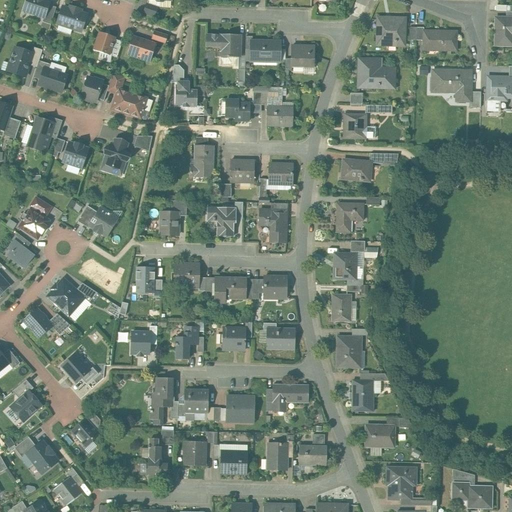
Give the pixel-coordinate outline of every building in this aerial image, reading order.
[(26,0),(24,10),(44,17),(48,5),(49,2),(42,0),(26,0)] [(157,7),(147,4),(143,14),(154,17),(157,7)] [(56,8),(48,5),(44,17),(42,22),(50,25),(56,8)] [(69,9),(63,7),(57,24),(74,29),(79,13),(80,13),(81,11),(70,7),(69,9)] [(80,13),(79,13),(74,29),(81,32),(86,15),(80,13)] [(405,18),(377,17),(377,45),(388,46),(388,41),(396,41),(395,43),(404,44),(405,18)] [(505,19),(495,19),(495,45),(511,45),(511,18),(505,19)] [(167,36),(154,31),(152,39),(165,43),(167,36)] [(423,31),(423,41),(423,50),(456,51),(456,31),(423,31)] [(115,38),(99,32),(93,50),(109,56),(112,49),(115,40),(115,38)] [(240,36),(220,35),(206,35),(206,46),(220,46),(220,57),(227,57),(229,58),(229,57),(239,57),(240,36)] [(156,44),(133,36),(127,55),(150,63),(156,44)] [(122,42),(115,40),(112,49),(119,51),(122,42)] [(252,42),(251,42),(251,50),(251,62),(279,62),(279,42),(252,42)] [(314,47),(291,46),(291,59),(291,66),(304,67),(313,68),(314,47)] [(32,53),(14,48),(9,64),(12,65),(10,72),(25,77),(29,65),(33,54),(32,53)] [(42,50),(34,48),(32,53),(33,54),(29,65),(37,68),(39,61),(42,50)] [(119,51),(112,49),(109,56),(117,58),(119,51)] [(379,59),(359,59),(358,87),(379,87),(379,80),(394,80),(394,69),(379,68),(379,59)] [(51,65),(39,61),(37,68),(33,78),(40,80),(44,69),(49,70),(51,65)] [(184,71),(181,69),(181,68),(179,66),(174,66),(170,83),(177,83),(178,83),(183,83),(184,71)] [(49,70),(44,69),(40,80),(38,85),(61,93),(67,76),(49,70)] [(470,72),(433,71),(432,91),(450,91),(450,89),(457,89),(456,100),(469,101),(470,101),(470,94),(470,72)] [(124,77),(113,74),(109,86),(107,91),(117,94),(118,90),(120,90),(124,77)] [(94,80),(87,78),(81,97),(86,99),(85,100),(89,102),(90,100),(96,102),(97,99),(102,84),(103,82),(94,79),(94,80)] [(511,78),(499,78),(497,79),(491,79),(489,81),(489,87),(486,89),(486,92),(489,94),(494,95),(494,101),(501,101),(501,103),(502,104),(504,104),(505,103),(505,101),(504,101),(506,99),(511,99),(511,98),(511,78)] [(176,87),(176,95),(176,105),(182,105),(182,107),(189,108),(189,106),(196,106),(196,93),(196,92),(188,91),(188,83),(178,83),(178,87),(176,87)] [(109,86),(102,84),(97,99),(104,101),(107,91),(109,86)] [(120,90),(118,90),(117,94),(112,109),(140,118),(143,110),(149,112),(152,101),(120,90)] [(362,93),(351,93),(350,105),(362,105),(362,93)] [(480,94),(470,94),(470,101),(469,101),(469,107),(480,107),(480,94)] [(249,104),(238,104),(238,101),(226,101),(225,102),(228,102),(227,117),(225,116),(225,117),(235,118),(235,121),(249,121),(249,104)] [(5,105),(0,103),(0,129),(3,131),(4,131),(8,118),(9,117),(8,117),(11,106),(5,104),(5,105)] [(293,109),(267,108),(266,126),(292,126),(293,109)] [(365,116),(344,115),(344,138),(365,139),(365,138),(375,138),(375,127),(365,127),(365,116)] [(21,122),(8,118),(4,131),(3,131),(2,135),(15,139),(21,122)] [(53,125),(37,119),(28,146),(44,151),(49,136),(52,129),(53,125)] [(152,137),(137,136),(134,146),(149,151),(152,137)] [(56,138),(51,155),(57,157),(58,153),(61,153),(65,141),(56,138)] [(121,144),(113,141),(111,148),(107,147),(104,155),(108,156),(105,165),(112,167),(113,168),(113,167),(120,169),(123,161),(127,162),(129,154),(125,153),(128,144),(122,142),(121,144)] [(75,144),(69,143),(63,160),(69,161),(68,163),(82,168),(88,149),(82,147),(83,146),(75,143),(75,144)] [(214,147),(193,146),(193,167),(189,167),(189,178),(213,179),(214,147)] [(385,154),(370,154),(369,162),(371,163),(384,164),(384,162),(385,154)] [(398,154),(385,154),(384,162),(396,163),(398,154)] [(254,161),(230,160),(230,183),(240,183),(240,181),(253,181),(254,161)] [(369,162),(343,160),(341,179),(362,181),(362,180),(363,177),(362,177),(362,175),(370,176),(371,163),(369,162)] [(293,165),(268,164),(268,184),(292,185),(293,165)] [(231,185),(219,185),(219,197),(230,198),(231,185)] [(187,201),(171,201),(171,213),(179,213),(178,216),(186,216),(187,201)] [(243,203),(234,202),(234,208),(234,209),(234,218),(235,218),(242,218),(243,203)] [(285,204),(271,203),(270,211),(285,212),(285,204)] [(363,204),(337,204),(336,233),(349,233),(350,231),(347,231),(347,220),(363,220),(363,204)] [(89,226),(98,212),(88,206),(78,222),(87,228),(89,226)] [(101,233),(106,237),(117,219),(100,208),(98,212),(89,226),(94,229),(93,231),(100,235),(101,233)] [(234,209),(207,208),(207,222),(216,222),(216,237),(233,237),(233,222),(235,222),(235,218),(234,218),(234,209)] [(38,245),(50,224),(30,211),(17,232),(38,245)] [(270,211),(259,211),(259,227),(269,227),(269,236),(274,236),(274,243),(286,244),(287,218),(284,218),(285,212),(270,211)] [(171,213),(161,213),(160,235),(178,235),(178,216),(179,213),(171,213)] [(12,241),(17,245),(25,251),(30,246),(16,235),(12,241)] [(365,242),(350,241),(350,252),(363,253),(364,253),(364,245),(365,242)] [(5,261),(23,274),(35,259),(25,251),(17,245),(5,261)] [(378,246),(364,245),(364,253),(363,253),(363,257),(376,258),(378,246)] [(356,255),(334,254),(334,279),(347,279),(355,279),(356,255)] [(199,265),(174,264),(173,285),(188,285),(188,288),(198,288),(199,278),(199,265)] [(134,294),(154,294),(154,267),(135,267),(134,294)] [(0,296),(10,287),(0,275),(0,296)] [(286,278),(263,277),(263,288),(266,288),(266,296),(278,296),(278,299),(286,299),(286,278)] [(245,279),(216,278),(216,279),(216,284),(214,283),(214,284),(214,303),(224,304),(225,298),(245,298),(244,299),(245,299),(246,287),(245,287),(245,280),(245,279)] [(45,296),(68,321),(87,303),(76,292),(63,279),(45,296)] [(216,279),(205,279),(205,292),(212,292),(212,284),(214,284),(214,283),(216,284),(216,279)] [(253,280),(245,280),(245,287),(246,287),(245,299),(252,300),(253,280)] [(84,285),(76,292),(87,303),(94,296),(84,285)] [(350,296),(332,295),(332,321),(350,321),(350,296)] [(120,313),(126,315),(129,304),(123,302),(120,313)] [(22,324),(39,341),(54,327),(50,323),(37,309),(22,324)] [(57,315),(50,323),(54,327),(62,336),(70,329),(57,315)] [(184,327),(184,339),(176,339),(176,341),(175,341),(175,344),(174,344),(174,346),(176,346),(176,359),(188,359),(188,341),(198,341),(198,338),(198,328),(184,327)] [(245,329),(223,329),(222,350),(245,350),(245,338),(245,329)] [(276,330),(266,330),(266,348),(294,348),(295,331),(276,330)] [(131,354),(148,354),(148,333),(131,333),(131,354)] [(360,338),(338,337),(337,367),(357,367),(357,353),(359,353),(360,338)] [(8,352),(1,357),(9,367),(12,370),(19,365),(8,352)] [(60,369),(78,388),(84,381),(93,373),(75,354),(60,369)] [(0,373),(9,367),(1,357),(0,355),(0,373)] [(98,378),(93,373),(84,381),(89,387),(98,378)] [(172,379),(155,378),(155,402),(152,401),(151,411),(150,411),(150,419),(153,419),(153,424),(162,425),(162,407),(170,407),(171,407),(172,404),(172,379)] [(370,381),(352,381),(351,411),(372,412),(373,382),(373,381),(370,381)] [(13,394),(20,401),(28,394),(33,390),(26,382),(13,394)] [(307,386),(272,385),(272,412),(273,412),(273,409),(283,409),(283,402),(307,402),(307,386)] [(208,390),(184,389),(184,404),(183,413),(186,413),(206,414),(207,414),(207,408),(208,390)] [(10,410),(23,425),(41,409),(28,394),(20,401),(10,410)] [(240,396),(233,396),(233,397),(226,397),(226,423),(253,423),(254,397),(240,397),(240,396)] [(184,404),(178,404),(178,417),(186,417),(186,413),(183,413),(184,404)] [(214,408),(207,408),(207,414),(206,414),(206,421),(214,421),(214,408)] [(99,429),(100,421),(94,413),(86,420),(96,431),(99,429)] [(408,419),(386,418),(386,426),(394,426),(394,427),(412,427),(408,419)] [(79,424),(71,431),(86,447),(94,440),(93,440),(99,434),(96,431),(86,420),(86,419),(80,425),(79,424)] [(386,426),(366,426),(365,447),(393,448),(394,427),(394,426),(386,426)] [(325,434),(314,434),(314,445),(324,445),(325,434)] [(26,454),(36,447),(28,437),(14,448),(22,458),(26,454)] [(158,439),(149,439),(149,445),(148,445),(148,448),(141,448),(141,458),(148,459),(148,463),(160,464),(161,447),(158,447),(158,439)] [(26,454),(42,474),(58,461),(52,455),(53,454),(49,448),(48,448),(42,442),(36,447),(26,454)] [(205,443),(184,442),(183,465),(204,466),(205,443)] [(286,444),(268,443),(267,470),(286,471),(287,454),(287,444),(286,444)] [(314,445),(299,445),(298,465),(326,466),(326,445),(324,445),(314,445)] [(247,453),(220,452),(220,474),(246,475),(247,453)] [(160,464),(148,463),(146,464),(146,475),(148,476),(148,483),(157,483),(157,476),(166,476),(167,464),(160,464)] [(415,469),(387,468),(387,485),(389,485),(388,499),(402,499),(411,499),(411,485),(415,485),(415,469)] [(473,475),(452,469),(452,480),(471,481),(473,475)] [(67,476),(70,480),(78,489),(84,485),(73,471),(67,476)] [(64,509),(82,495),(78,489),(70,480),(52,494),(64,509)] [(492,487),(469,486),(469,483),(452,483),(452,500),(468,500),(468,508),(492,509),(492,487)] [(24,511),(46,511),(42,502),(24,511)]
